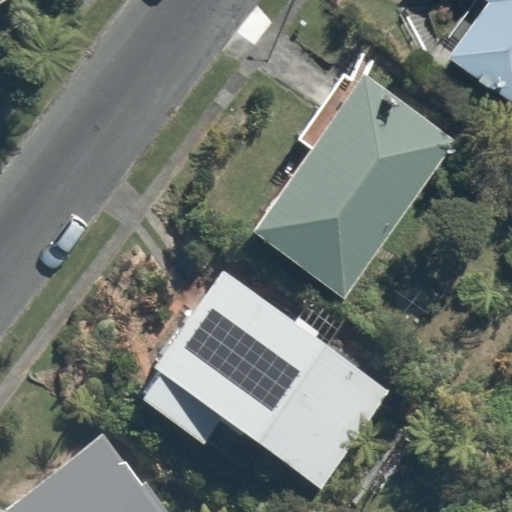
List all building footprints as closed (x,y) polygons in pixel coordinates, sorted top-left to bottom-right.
[(0,0),(0,9),(12,0),(0,0)] [(511,0),(490,0),(455,45),(511,90),(511,0)] [(462,138),(351,62),(294,143),(304,150),(250,228),(352,298),(462,138)] [(227,264),(138,390),(212,442),(230,417),(325,483),(395,381),(227,264)] [(166,511),(103,430),(0,509),(0,510),(1,511),(166,511)]
